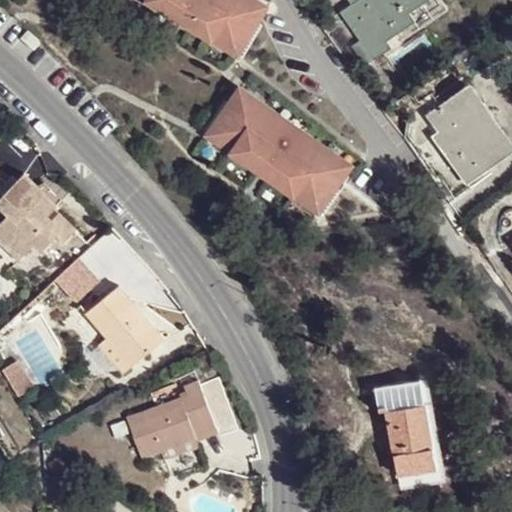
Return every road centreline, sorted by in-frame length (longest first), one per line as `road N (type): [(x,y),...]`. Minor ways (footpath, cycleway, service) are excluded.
road 1 (residential): [(0,51),(121,169),(240,324),(278,403),(293,511)]
road 2 (residential): [(280,0),(511,319)]
